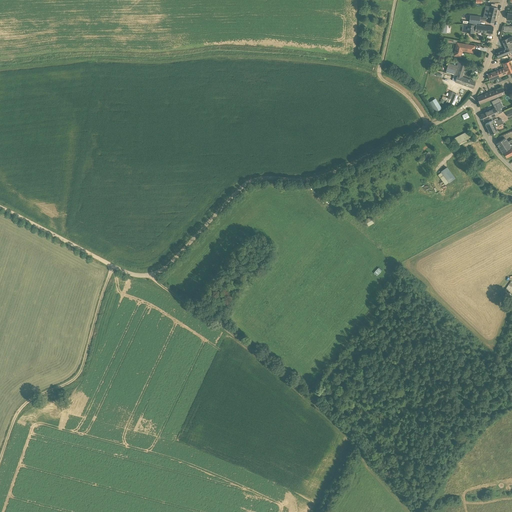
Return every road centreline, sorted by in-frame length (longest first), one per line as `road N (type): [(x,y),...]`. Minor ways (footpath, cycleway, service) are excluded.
road 1 (unclassified): [(150,273),(246,179),(325,173),(472,100)]
road 2 (track): [(112,263),(79,369),(20,404),(0,453)]
road 3 (track): [(312,396),(150,273)]
road 4 (unclassified): [(150,273),(112,263),(0,203)]
road 5 (unknown): [(427,128),(378,72),(396,0)]
